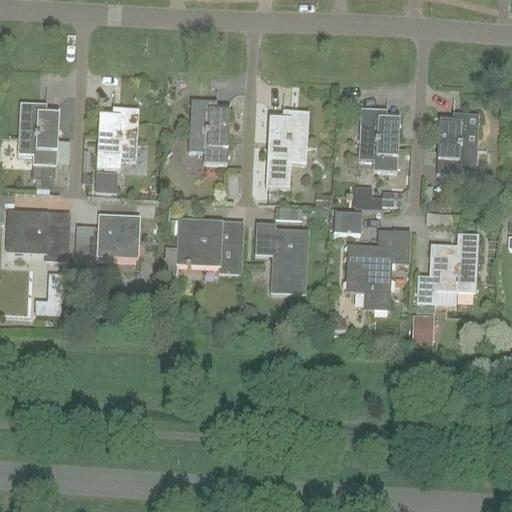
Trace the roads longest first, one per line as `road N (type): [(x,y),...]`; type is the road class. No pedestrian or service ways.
road 1 (tertiary): [(511,510),(0,473)]
road 2 (residential): [(511,41),(0,13)]
road 3 (unknown): [(77,208),(247,216)]
